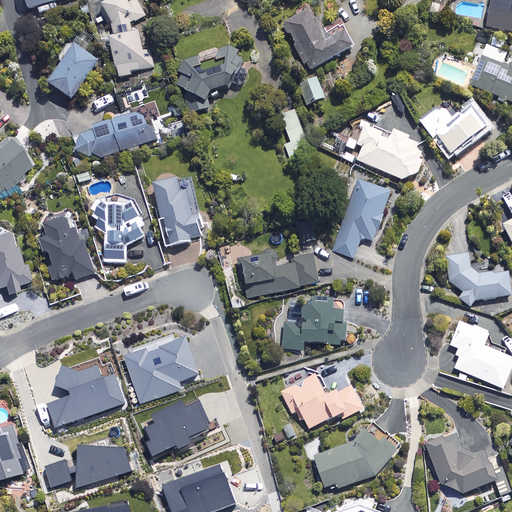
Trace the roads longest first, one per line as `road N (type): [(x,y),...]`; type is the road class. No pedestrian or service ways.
road 1 (residential): [(399,367),(406,264),(417,232),(439,205),(511,163)]
road 2 (residential): [(197,294),(167,290),(0,350)]
